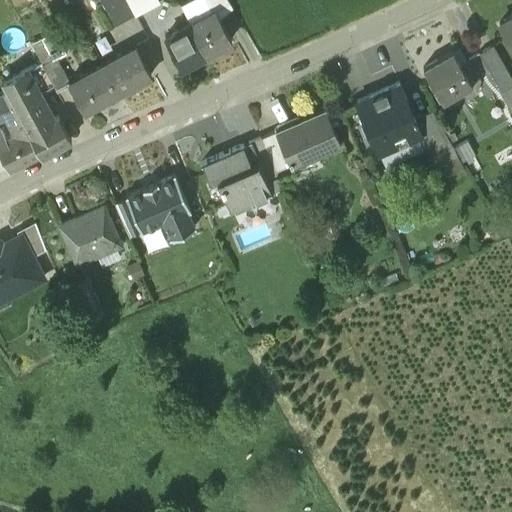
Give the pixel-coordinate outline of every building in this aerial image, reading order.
[(157,0),(127,0),(136,16),(159,4),(157,0)] [(189,0),(180,5),(191,24),(216,11),(209,0),(189,0)] [(216,11),(191,24),(206,55),(232,41),(216,11)] [(511,15),(498,23),(511,46),(511,15)] [(191,24),(165,38),(181,68),(206,55),(191,24)] [(54,31),(42,37),(53,59),(56,57),(66,52),(54,31)] [(53,59),(42,37),(32,43),(58,93),(71,86),(69,83),(56,57),(53,59)] [(511,86),(511,79),(492,45),(479,53),(502,92),(511,86)] [(137,47),(103,65),(118,94),(153,76),(137,47)] [(452,52),(423,69),(443,102),(473,86),(452,52)] [(54,86),(42,64),(25,72),(37,94),(40,93),(40,94),(54,86)] [(103,65),(69,83),(71,86),(85,112),(118,94),(103,65)] [(40,94),(40,93),(37,94),(25,72),(2,83),(7,93),(14,107),(43,160),(43,161),(73,144),(60,118),(55,120),(40,94)] [(399,85),(356,103),(377,151),(418,134),(419,133),(420,133),(414,119),(415,119),(413,115),(412,115),(399,85)] [(511,86),(502,92),(499,94),(511,115),(511,86)] [(7,93),(0,96),(0,114),(2,113),(14,107),(7,93)] [(43,160),(14,107),(2,113),(6,122),(15,139),(7,143),(2,133),(0,134),(0,154),(11,176),(43,160)] [(324,110),(275,132),(290,167),(340,145),(324,110)] [(420,133),(419,133),(425,148),(429,156),(452,146),(432,112),(415,119),(414,119),(420,133)] [(275,132),(260,139),(275,174),(290,167),(275,132)] [(425,148),(419,133),(418,134),(377,151),(383,166),(425,148)] [(469,138),(453,146),(462,163),(478,154),(469,138)] [(260,139),(249,143),(264,179),(275,174),(260,139)] [(249,143),(202,164),(210,184),(217,181),(230,213),(271,195),(264,179),(249,143)] [(452,146),(429,156),(441,182),(467,170),(462,163),(453,146),(452,146)] [(175,175),(126,197),(126,198),(141,231),(141,232),(163,222),(171,239),(195,228),(188,212),(191,211),(175,175)] [(141,231),(126,198),(115,203),(129,236),(141,231)] [(102,206),(61,224),(78,263),(120,244),(102,206)] [(16,233),(18,237),(21,235),(32,258),(46,251),(35,223),(16,233)] [(0,246),(0,294),(3,301),(44,280),(32,258),(21,235),(18,237),(0,246)] [(83,278),(74,282),(89,317),(98,313),(83,278)]
